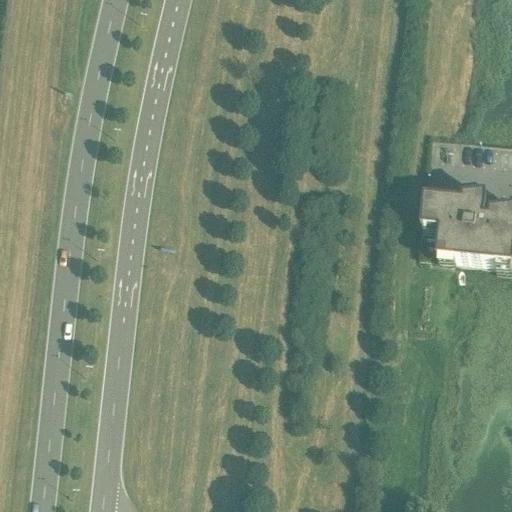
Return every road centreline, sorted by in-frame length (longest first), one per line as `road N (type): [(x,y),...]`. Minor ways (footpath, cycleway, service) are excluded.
road 1 (secondary): [(103,511),(142,170),(178,0)]
road 2 (secondary): [(117,0),(81,182),(44,511)]
